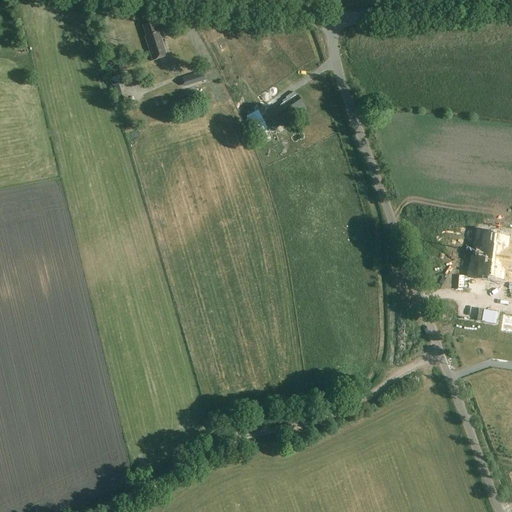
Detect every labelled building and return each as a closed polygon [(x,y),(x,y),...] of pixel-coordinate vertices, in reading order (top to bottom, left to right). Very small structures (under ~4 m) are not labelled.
[(153,63),(167,58),(156,23),(142,27),(153,63)] [(109,79),(111,87),(123,83),(121,76),(109,79)] [(123,84),(113,87),(119,107),(129,104),(123,84)] [(287,101),(268,113),(277,128),(305,110),(294,93),(285,99),(287,101)] [(256,140),(257,139),(259,144),(268,140),(266,135),(269,133),(258,111),(246,117),(256,140)] [(507,238),(486,235),(481,274),(501,277),(503,264),(511,265),(511,252),(505,252),(507,238)] [(419,318),(414,296),(403,299),(397,277),(393,278),(404,322),(419,318)] [(476,307),(456,307),(456,318),(476,317),(476,307)] [(511,330),(511,317),(504,316),(503,329),(511,330)] [(469,355),(473,366),(481,362),(477,351),(469,355)]
